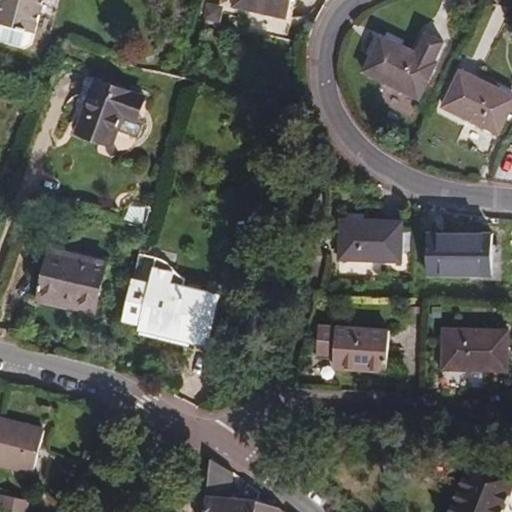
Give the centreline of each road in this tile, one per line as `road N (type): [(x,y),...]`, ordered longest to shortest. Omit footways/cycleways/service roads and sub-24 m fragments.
road 1 (residential): [(353,0),(327,46),(326,82),(349,140),(426,187),(511,200)]
road 2 (residential): [(511,417),(289,403),(254,416),(232,444)]
road 3 (tertiary): [(177,431),(136,391),(0,351)]
road 4 (unknown): [(0,247),(59,73)]
